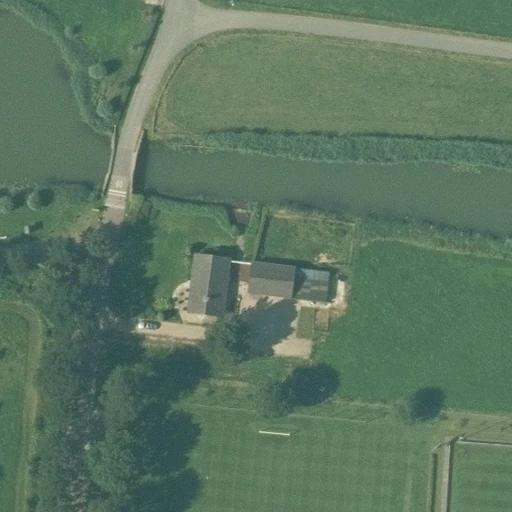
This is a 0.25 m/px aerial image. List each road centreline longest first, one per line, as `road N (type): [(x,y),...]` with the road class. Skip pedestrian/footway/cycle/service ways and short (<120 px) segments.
road 1 (tertiary): [(179,19),(511,52)]
road 2 (tertiary): [(179,19),(129,132),(109,234)]
road 3 (tertiary): [(74,511),(93,303)]
